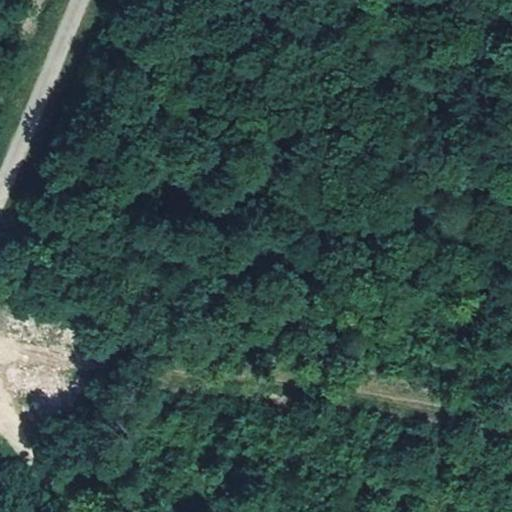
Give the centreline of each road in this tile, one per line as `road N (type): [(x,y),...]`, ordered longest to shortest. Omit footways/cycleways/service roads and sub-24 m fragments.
road 1 (unclassified): [(85,0),(0,204)]
road 2 (track): [(0,417),(75,511)]
